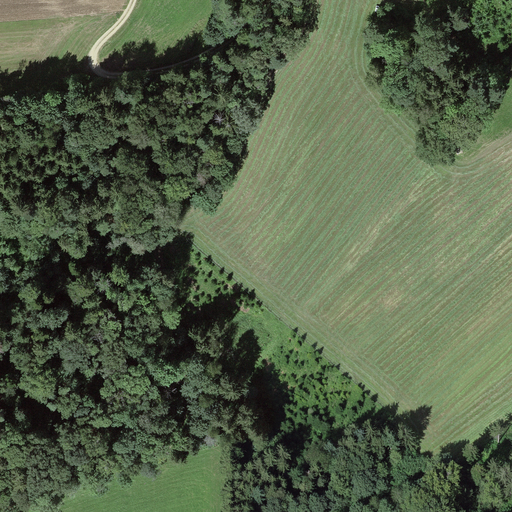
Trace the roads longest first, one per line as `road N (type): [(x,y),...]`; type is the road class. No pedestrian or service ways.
road 1 (track): [(306,0),(292,41),(214,179),(152,230),(183,401),(182,425),(161,458)]
road 2 (track): [(269,0),(195,58),(120,75),(86,59),(131,0)]
road 3 (track): [(511,420),(364,511)]
